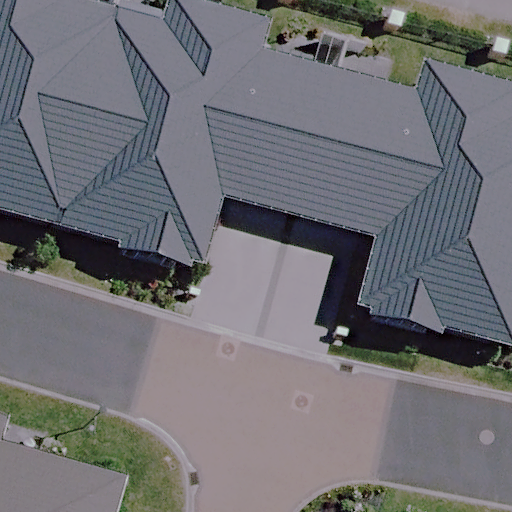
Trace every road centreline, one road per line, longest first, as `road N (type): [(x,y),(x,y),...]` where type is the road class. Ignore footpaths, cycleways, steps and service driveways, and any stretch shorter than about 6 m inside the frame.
road 1 (residential): [(265,404),(0,326)]
road 2 (residential): [(511,454),(265,404)]
